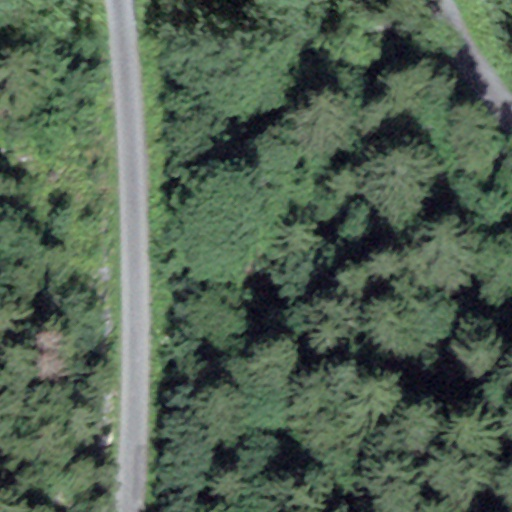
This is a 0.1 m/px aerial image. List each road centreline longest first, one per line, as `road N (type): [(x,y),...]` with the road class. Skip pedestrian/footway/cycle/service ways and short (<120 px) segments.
road 1 (track): [(125,0),(138,283),(134,511)]
road 2 (track): [(511,124),(477,84),(436,0)]
